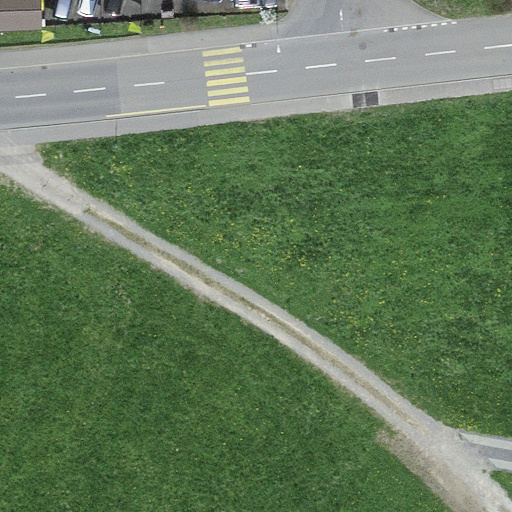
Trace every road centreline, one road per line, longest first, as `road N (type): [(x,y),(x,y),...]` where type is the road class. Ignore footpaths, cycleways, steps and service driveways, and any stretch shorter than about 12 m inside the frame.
road 1 (tertiary): [(0,98),(343,63)]
road 2 (tertiary): [(343,63),(511,43)]
